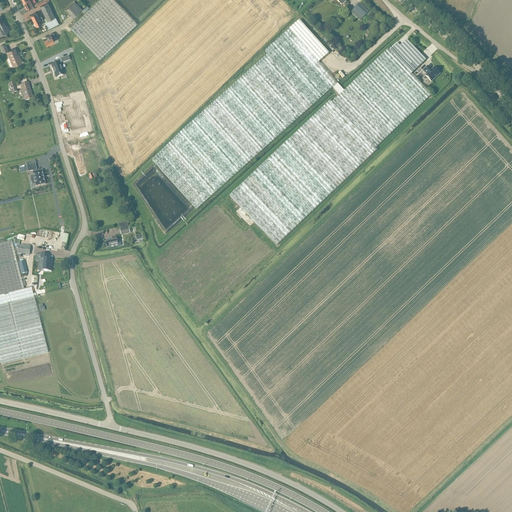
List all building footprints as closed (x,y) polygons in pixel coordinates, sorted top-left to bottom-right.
[(25,0),(22,1),(26,8),(28,7),(29,9),(33,6),(33,5),(35,4),(34,2),(35,2),(34,0),(25,0)] [(77,0),(64,13),(70,19),(82,6),(77,0)] [(55,17),(48,5),(47,3),(40,7),(45,18),(43,19),(41,16),(39,17),(36,12),(30,15),(35,26),(42,23),(44,22),(48,30),(59,24),(55,17)] [(354,10),(362,18),(368,12),(359,4),(354,10)] [(6,26),(1,16),(0,16),(0,36),(2,35),(10,31),(7,26),(6,26)] [(197,210),(332,88),(337,84),(319,63),(329,54),(299,21),(265,52),(268,55),(182,131),(152,161),(197,210)] [(46,45),(54,41),(51,35),(46,37),(47,38),(44,40),(46,45)] [(319,113),(230,196),(247,214),(277,246),(310,214),(328,197),(377,150),(375,149),(431,95),(412,75),(411,74),(426,60),(422,56),(412,46),(406,41),(400,47),(397,44),(391,49),(389,51),(388,50),(344,91),(339,96),(332,103),(330,101),(328,103),(319,112),(319,113)] [(18,58),(15,49),(7,52),(13,66),(22,62),(20,57),(18,58)] [(51,66),(50,66),(52,70),(53,74),(55,79),(56,79),(63,76),(59,64),(62,63),(60,59),(53,62),(54,65),(51,66)] [(428,66),(422,71),(426,75),(425,76),(431,83),(440,74),(434,67),(431,70),(428,66)] [(11,95),(17,93),(15,83),(8,85),(11,95)] [(25,102),(32,99),(28,84),(20,86),(25,102)] [(337,84),(332,88),(339,95),(344,91),(337,84)] [(74,106),(66,108),(67,113),(66,113),(67,118),(68,118),(70,122),(78,120),(77,115),(80,115),(78,108),(75,108),(74,106)] [(83,149),(81,150),(86,164),(93,162),(91,154),(94,153),(91,143),(81,145),(83,149)] [(35,165),(26,167),(28,172),(33,171),(33,173),(32,173),(32,175),(35,185),(35,187),(45,185),(41,171),(36,172),(35,170),(36,170),(35,165)] [(121,236),(130,234),(129,227),(120,229),(121,236)] [(117,241),(116,237),(105,240),(107,247),(107,248),(118,245),(118,246),(121,246),(120,240),(117,241)] [(11,242),(0,244),(0,361),(1,365),(48,353),(31,288),(23,290),(11,242)] [(29,255),(30,244),(18,243),(18,246),(17,246),(17,254),(29,255)] [(38,262),(37,271),(42,271),(51,272),(52,260),(48,260),(49,255),(40,254),(40,255),(39,259),(39,262),(38,262)] [(27,273),(24,262),(19,263),(21,275),(27,273)]
